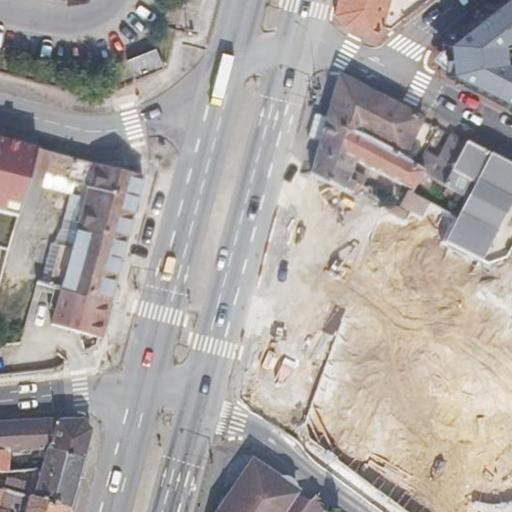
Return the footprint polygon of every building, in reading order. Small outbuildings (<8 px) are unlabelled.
[(338,0),(334,14),(344,25),(376,41),(380,29),(387,0),(338,0)] [(511,0),(497,0),(443,43),(445,61),(446,73),(511,106),(511,92),(501,87),(466,70),(464,58),(463,42),(511,2),(511,0)] [(511,2),(463,42),(464,58),(466,70),(501,87),(511,92),(511,65),(505,62),(504,42),(511,35),(511,2)] [(155,47),(125,61),(134,80),(164,67),(155,47)] [(333,99),(327,118),(390,150),(402,157),(422,120),(415,116),(344,78),(340,76),(333,99)] [(327,118),(315,114),(309,138),(320,142),(327,118)] [(430,191),(436,181),(424,172),(416,166),(402,157),(390,150),(327,118),(320,142),(311,174),(351,192),(356,183),(362,185),(367,177),(353,170),(356,160),(413,191),(417,183),(430,191)] [(466,142),(452,135),(438,159),(425,151),(416,166),(424,172),(436,181),(443,186),(466,142)] [(0,212),(4,214),(7,203),(22,207),(31,173),(37,148),(0,138),(0,212)] [(444,242),(482,261),(511,203),(511,165),(466,142),(443,186),(466,200),(457,217),(444,242)] [(44,150),(37,148),(31,173),(39,175),(87,187),(71,248),(60,245),(47,287),(110,305),(143,176),(44,150)] [(366,199),(375,207),(381,210),(385,200),(372,191),(371,190),(366,199)] [(423,214),(429,203),(409,192),(400,207),(410,212),(412,208),(423,214)] [(405,222),(410,212),(400,207),(385,200),(381,210),(405,222)] [(457,217),(429,203),(423,214),(412,208),(410,212),(405,222),(444,242),(457,217)] [(405,222),(381,210),(299,436),(332,460),(370,486),(402,511),(511,511),(511,327),(469,400),(504,421),(475,460),(385,399),(417,314),(460,337),(480,301),(433,273),(437,261),(444,242),(405,222)] [(110,305),(47,287),(40,285),(36,298),(56,303),(50,325),(101,339),(110,305)] [(84,460),(91,430),(88,425),(84,420),(0,422),(0,471),(9,473),(11,450),(47,450),(43,464),(56,467),(60,453),(84,460)] [(70,510),(84,460),(60,453),(56,467),(43,464),(41,469),(36,487),(29,485),(7,478),(2,491),(70,510)] [(297,491),(296,488),(295,485),(293,482),(291,481),(288,479),(285,479),(281,479),(253,457),(247,466),(236,482),(225,498),(216,511),(327,511),(330,508),(297,491)] [(34,470),(29,485),(36,487),(41,469),(34,470)] [(0,511),(69,511),(70,510),(2,491),(0,500),(0,511)]
